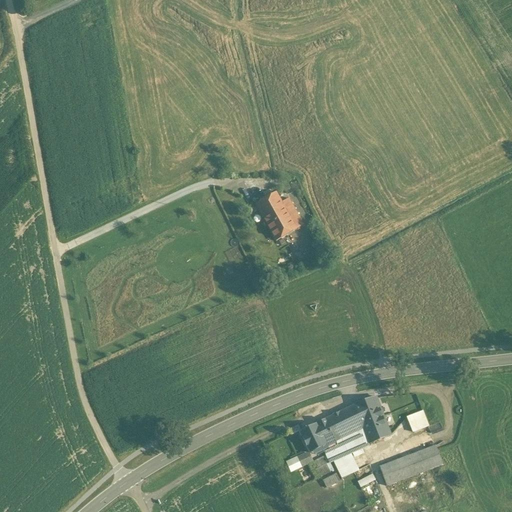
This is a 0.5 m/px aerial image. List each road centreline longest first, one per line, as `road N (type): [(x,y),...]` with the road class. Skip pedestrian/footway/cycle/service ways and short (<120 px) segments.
road 1 (unclassified): [(128,481),(84,403),(8,0)]
road 2 (secondary): [(511,359),(334,382),(264,407),(128,481)]
